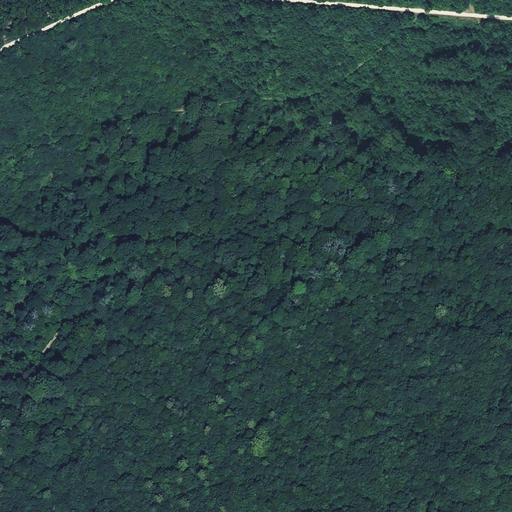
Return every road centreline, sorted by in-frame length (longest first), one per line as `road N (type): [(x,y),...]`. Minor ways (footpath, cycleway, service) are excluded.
road 1 (track): [(511,312),(429,297),(304,298),(164,356),(60,427),(0,481)]
road 2 (track): [(511,219),(159,280),(50,331),(0,393)]
road 3 (track): [(419,9),(347,75),(310,95),(117,120),(0,164)]
road 4 (track): [(142,511),(172,494),(311,460),(429,408),(500,419),(511,429)]
road 5 (track): [(511,16),(294,0)]
road 6 (track): [(114,0),(0,49)]
